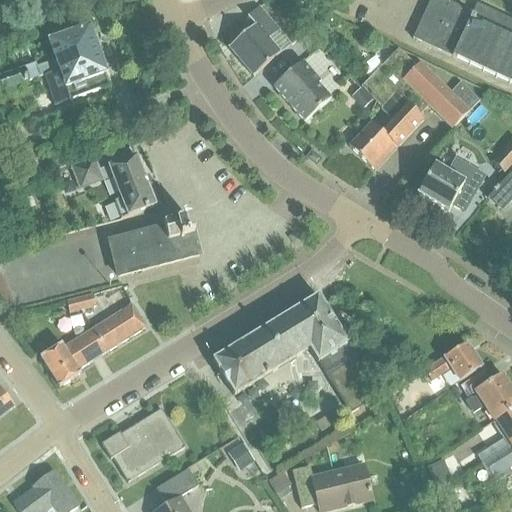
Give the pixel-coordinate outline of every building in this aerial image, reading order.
[(316,12),(321,0),(303,0),(301,5),(316,12)] [(511,22),(476,5),(471,15),(439,0),(431,0),(412,40),(511,87),(511,22)] [(252,78),(278,56),(266,42),(278,32),(258,9),(247,19),(254,28),(228,50),(252,78)] [(69,103),(109,89),(88,32),(49,46),(55,62),(37,69),(35,65),(0,76),(0,92),(58,72),(69,103)] [(348,148),(373,173),(391,155),(390,154),(395,149),(395,150),(422,123),(417,118),(428,107),(451,131),(479,103),(460,85),(450,96),(420,67),(417,70),(399,51),(361,90),(381,110),(380,111),(393,124),(381,135),(371,125),(348,148)] [(304,124),(330,101),(317,86),(320,84),(302,63),(273,89),(304,124)] [(360,91),(351,99),(362,112),(371,103),(360,91)] [(511,141),(491,164),(504,175),(511,166),(511,141)] [(121,222),(153,209),(155,208),(136,158),(99,172),(94,159),(70,168),(77,187),(101,177),(103,182),(112,179),(120,201),(113,203),(121,222)] [(434,168),(417,197),(447,215),(451,207),(463,214),(476,192),(484,179),(453,161),(445,174),(434,168)] [(45,165),(36,168),(38,175),(47,172),(45,165)] [(511,172),(488,198),(501,210),(511,198),(511,172)] [(198,258),(196,249),(190,227),(188,221),(162,227),(163,230),(108,244),(117,279),(198,258)] [(81,310),(95,306),(92,296),(79,300),(81,310)] [(349,416),(376,399),(345,347),(346,346),(317,298),(211,362),(217,372),(217,373),(226,388),(227,387),(233,397),(308,351),(316,365),(317,364),(349,416)] [(68,313),(81,310),(79,300),(66,303),(68,313)] [(105,354),(144,329),(130,307),(90,332),(105,354)] [(60,346),(39,359),(58,389),(79,376),(78,374),(80,372),(79,371),(105,354),(90,332),(63,349),(60,346)] [(457,383),(479,369),(464,346),(423,373),(429,383),(449,370),(457,383)] [(511,409),(511,394),(500,375),(488,383),(481,372),(458,388),(466,400),(463,402),(471,414),(482,407),(492,423),(511,409)] [(0,418),(13,409),(0,392),(0,418)] [(481,464),(511,444),(511,409),(492,423),(493,423),(491,424),(501,441),(476,457),(481,464)] [(127,484),(184,450),(160,411),(119,436),(119,435),(101,446),(110,461),(112,460),(127,484)] [(335,414),(314,426),(320,434),(340,422),(335,414)] [(511,444),(481,464),(495,487),(511,475),(511,444)] [(242,446),(227,455),(238,473),(253,464),(242,446)] [(435,489),(451,481),(441,461),(425,469),(435,489)] [(309,469),(291,473),(300,510),(317,506),(318,511),(332,511),(371,502),(363,467),(312,480),(309,469)] [(155,491),(165,507),(157,511),(187,511),(179,499),(198,488),(187,471),(155,491)] [(57,511),(71,511),(78,507),(52,473),(33,488),(34,490),(14,506),(18,511),(41,511),(45,509),(46,511),(49,511),(54,509),(57,511)] [(461,483),(451,488),(462,511),(472,506),(461,483)]
